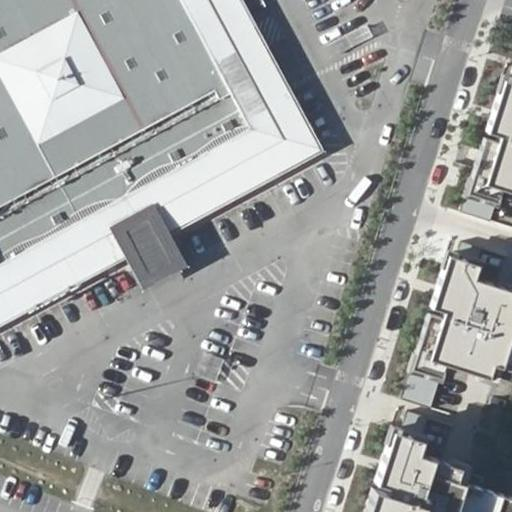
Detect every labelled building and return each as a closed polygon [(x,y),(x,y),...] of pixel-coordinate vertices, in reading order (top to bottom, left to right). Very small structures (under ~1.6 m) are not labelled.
[(0,0),(0,322),(120,259),(115,250),(155,229),(160,238),(313,159),(289,114),(250,134),(223,80),(261,60),(230,0),(0,0)] [(275,87),(261,60),(223,80),(250,134),(289,114),(275,87)] [(511,87),(503,85),(466,199),(498,210),(502,196),(511,199),(511,87)] [(167,253),(160,239),(155,229),(115,250),(120,259),(127,273),(135,287),(175,266),(167,253)] [(483,273),(449,262),(411,377),(443,387),(448,373),(511,394),(511,300),(478,289),(483,273)] [(134,315),(153,304),(147,293),(105,315),(117,337),(140,324),(134,315)] [(423,443),(389,432),(362,511),(511,511),(511,505),(465,490),(470,476),(417,459),(423,443)]
